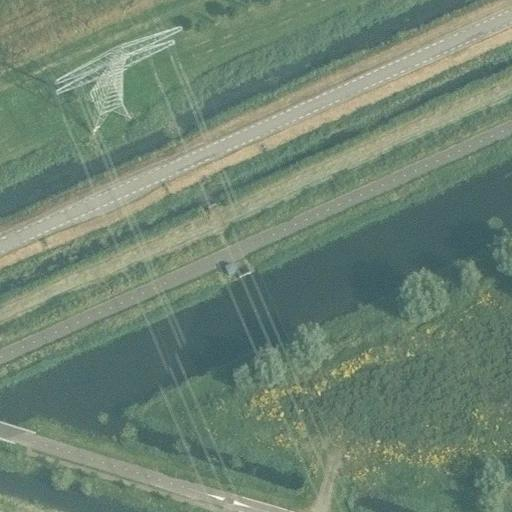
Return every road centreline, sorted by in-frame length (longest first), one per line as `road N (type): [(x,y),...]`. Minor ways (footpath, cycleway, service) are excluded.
road 1 (tertiary): [(0,246),(511,16)]
road 2 (track): [(185,0),(0,82)]
